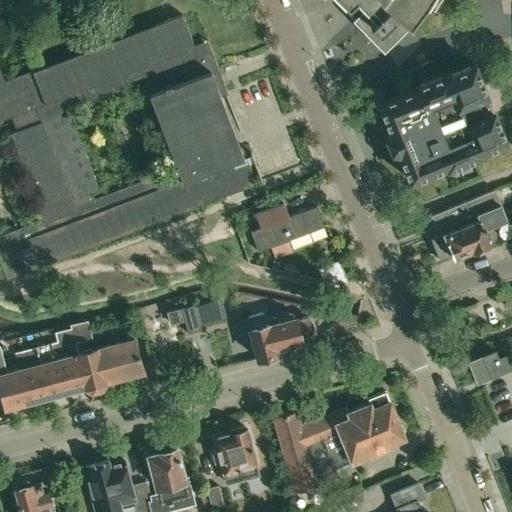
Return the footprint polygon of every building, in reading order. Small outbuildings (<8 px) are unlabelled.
[(334,0),(341,7),(362,28),(383,49),(409,24),(409,25),(411,22),(426,1),(432,5),(435,0),(334,0)] [(19,1),(8,5),(22,44),(33,40),(19,1)] [(256,183),(242,145),(240,146),(220,95),(226,93),(209,49),(206,41),(193,46),(182,13),(154,23),(155,24),(42,65),(42,64),(23,71),(22,70),(2,77),(0,70),(0,120),(36,107),(41,121),(10,132),(43,218),(0,233),(0,260),(7,278),(256,183)] [(504,138),(481,83),(475,67),(474,64),(471,65),(472,66),(449,75),(449,74),(446,75),(445,73),(443,74),(418,85),(417,84),(415,86),(416,88),(413,89),(413,90),(399,95),(396,96),(396,97),(382,102),(379,103),(380,106),(381,106),(390,129),(391,132),(390,133),(386,137),(392,150),(397,151),(398,150),(399,153),(400,153),(409,176),(410,179),(413,178),(427,172),(430,171),(444,165),(447,164),(448,167),(451,166),(450,165),(476,155),(479,154),(478,152),(481,150),(480,150),(502,141),(503,141),(505,140),(504,137),(504,138)] [(478,250),(487,247),(487,246),(489,241),(490,241),(489,239),(488,239),(484,228),(506,219),(494,189),(431,215),(439,234),(431,238),(433,241),(441,260),(453,255),(453,256),(471,248),(473,248),(478,250)] [(316,206),(289,216),(283,202),(255,213),(260,227),(250,231),(258,251),(324,226),(316,206)] [(340,284),(348,281),(339,260),(318,268),(323,281),(340,284)] [(194,302),(180,306),(187,332),(201,328),(194,302)] [(165,310),(168,322),(182,319),(178,306),(165,310)] [(249,328),(257,358),(276,353),(276,351),(285,349),(283,344),(301,339),(300,337),(312,334),(312,333),(313,331),(314,330),(314,328),(314,327),(314,326),(314,324),(313,321),(312,320),(311,319),(310,318),(309,317),(308,316),(307,316),(307,315),(295,318),(294,316),(293,312),(292,313),(290,312),(287,311),(286,311),(284,311),(282,312),(281,312),(279,313),(278,314),(277,315),(276,317),(275,317),(275,316),(267,318),(265,311),(247,316),(250,328),(249,328)] [(0,347),(0,399),(2,399),(5,407),(85,386),(91,389),(101,387),(105,381),(143,371),(134,337),(134,338),(131,329),(121,331),(123,340),(95,348),(95,349),(78,353),(73,337),(22,350),(26,366),(6,371),(0,347)] [(482,357),(491,377),(511,368),(511,363),(508,355),(498,359),(495,351),(482,357)] [(477,383),(491,377),(482,357),(469,362),(477,383)] [(400,424),(399,423),(385,390),(367,397),(369,402),(348,411),(346,407),(301,425),(297,412),(274,418),(296,491),(318,484),(314,471),(350,458),(352,462),(380,450),(378,447),(404,437),(402,431),(403,430),(403,429),(403,428),(403,427),(402,426),(401,425),(400,424)] [(247,428),(246,429),(245,425),(231,429),(231,432),(214,437),(217,448),(213,449),(216,462),(220,460),(224,472),(225,472),(228,482),(242,478),(242,479),(259,475),(256,463),(257,463),(247,428)] [(187,476),(184,477),(176,446),(171,442),(162,445),(158,450),(159,452),(149,454),(158,493),(150,495),(151,499),(148,500),(149,504),(148,504),(150,511),(153,511),(154,511),(155,511),(194,502),(187,476)] [(96,511),(121,511),(119,504),(134,500),(136,507),(148,504),(149,504),(148,500),(151,499),(150,495),(146,480),(145,481),(145,482),(131,485),(123,459),(120,460),(120,461),(112,463),(112,462),(108,463),(107,460),(84,466),(96,511)] [(41,481),(30,484),(29,480),(17,483),(15,487),(21,511),(55,511),(49,490),(44,492),(41,481)] [(422,511),(418,499),(424,497),(418,482),(390,493),(396,506),(395,507),(397,511),(422,511)] [(359,483),(323,498),(326,505),(362,490),(359,483)] [(219,485),(207,488),(213,508),(225,505),(219,485)]
